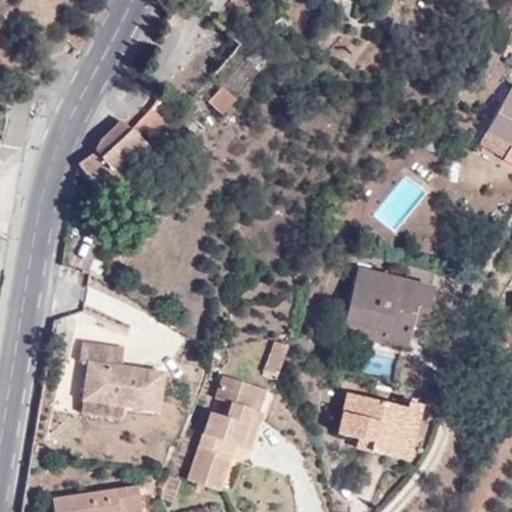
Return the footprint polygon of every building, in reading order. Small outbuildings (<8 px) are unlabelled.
[(253,24),(259,0),(232,0),(225,9),(253,24)] [(511,56),(511,47),(506,44),(502,57),(510,61),(511,56)] [(511,88),(487,131),(511,145),(511,147),(505,161),(511,164),(511,88)] [(222,89),(210,103),(225,115),(236,101),(222,89)] [(99,142),(96,152),(80,166),(88,178),(112,184),(143,155),(177,118),(158,100),(132,130),(123,122),(99,142)] [(511,145),(487,131),(479,145),(505,161),(511,147),(511,145)] [(434,288),(358,270),(345,322),(387,332),(386,341),(408,346),(410,338),(414,323),(425,326),(434,288)] [(386,341),(387,332),(345,322),(342,335),(385,345),(386,341)] [(410,338),(421,341),(425,326),(414,323),(410,338)] [(125,407),(160,411),(165,372),(123,366),(123,365),(125,349),(89,344),(87,360),(89,360),(82,412),(123,418),(125,407)] [(284,348),(272,344),(262,374),(274,378),(284,348)] [(258,429),(248,425),(259,389),(223,377),(215,400),(230,405),(226,418),(211,412),(188,480),(219,491),(221,487),(231,459),(226,457),(231,444),(235,446),(250,451),(258,429)] [(259,411),(266,392),(259,389),(248,425),(258,429),(263,413),(259,411)] [(372,443),(370,452),(396,459),(409,408),(348,393),(338,433),(358,439),(372,443)] [(422,405),(410,402),(409,408),(396,459),(408,462),(422,405)] [(358,439),(356,448),(370,452),(372,443),(358,439)] [(231,459),(235,446),(231,444),(226,457),(231,459)] [(230,490),(240,462),(231,459),(221,487),(230,490)] [(53,511),(140,511),(137,487),(52,501),(53,511)]
